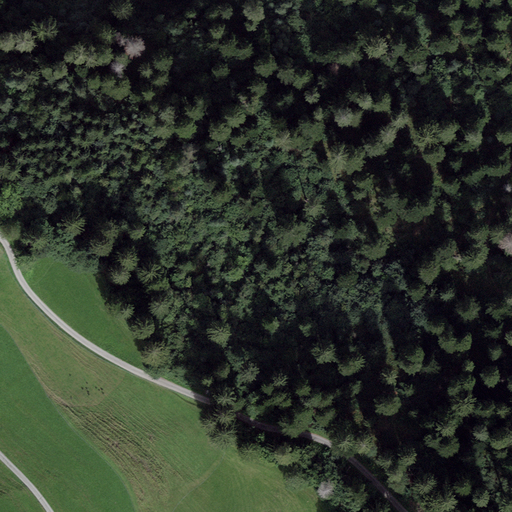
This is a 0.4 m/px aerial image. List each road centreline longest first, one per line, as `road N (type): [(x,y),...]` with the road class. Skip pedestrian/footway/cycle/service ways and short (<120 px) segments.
road 1 (track): [(0,234),(30,292),(82,341),(232,414),(318,438),(406,511)]
road 2 (track): [(511,125),(492,113),(476,69),(461,57),(418,28),(334,0)]
